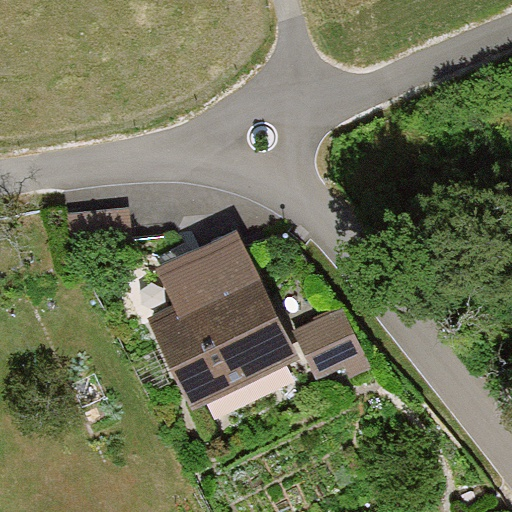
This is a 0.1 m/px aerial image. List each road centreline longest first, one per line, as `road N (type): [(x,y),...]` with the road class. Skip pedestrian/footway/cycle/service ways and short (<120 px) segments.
road 1 (residential): [(309,124),(511,436)]
road 2 (unclassified): [(309,124),(0,182)]
road 3 (residential): [(511,48),(309,124)]
road 4 (track): [(309,124),(278,0)]
